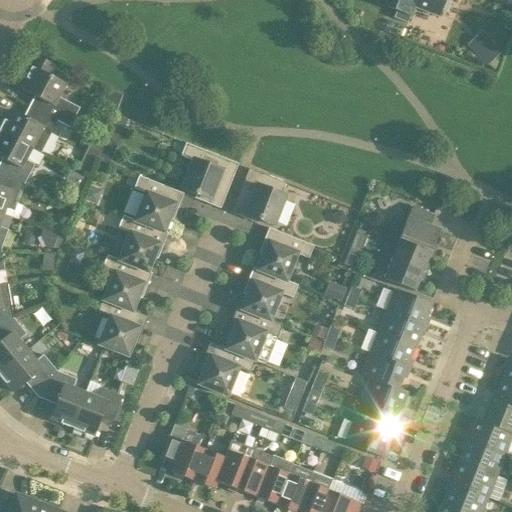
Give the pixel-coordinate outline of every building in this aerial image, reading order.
[(436,16),(438,10),(442,0),(376,0),(377,0),(376,3),(395,11),(392,18),(405,24),(412,6),(436,16)] [(484,64),(497,49),(476,30),(463,45),(484,64)] [(33,110),(56,122),(68,128),(78,109),(57,98),(64,86),(49,78),(55,68),(31,55),(20,77),(24,79),(19,90),(39,100),(33,110)] [(8,111),(0,126),(0,133),(31,149),(39,154),(56,122),(33,110),(28,121),(8,111)] [(0,174),(0,175),(23,185),(33,166),(25,161),(31,149),(0,133),(0,159),(6,163),(0,174)] [(219,209),(237,165),(185,144),(180,157),(191,161),(180,189),(208,201),(207,204),(219,209)] [(248,169),(245,176),(230,214),(243,219),(244,215),(273,226),(284,197),(280,195),(284,184),(248,169)] [(23,185),(0,175),(0,214),(2,215),(17,220),(21,208),(16,206),(23,185)] [(121,217),(166,235),(166,234),(163,233),(174,206),(177,207),(182,195),(137,177),(133,189),(144,194),(133,221),(122,216),(121,217)] [(394,220),(388,235),(430,252),(438,231),(429,227),(433,217),(411,208),(406,218),(402,216),(394,220)] [(105,257),(150,275),(151,274),(147,272),(158,245),(161,247),(166,235),(121,217),(117,229),(128,233),(117,260),(106,255),(105,257)] [(251,270),(296,287),(296,286),(285,282),(296,254),(307,259),(312,247),(267,230),(263,241),(266,243),(255,270),(252,268),(251,270)] [(355,234),(351,243),(361,248),(365,238),(355,234)] [(430,252),(388,235),(380,255),(421,272),(429,252),(430,252)] [(361,248),(351,243),(347,253),(357,257),(361,248)] [(413,292),(421,272),(380,255),(371,276),(413,292)] [(101,301),(146,319),(146,318),(131,312),(142,285),(146,287),(150,275),(105,257),(101,268),(112,273),(101,301)] [(292,296),(296,287),(251,270),(247,281),(251,283),(240,309),(236,308),(236,309),(280,327),(282,323),(270,319),(281,292),(292,296)] [(0,324),(12,319),(6,285),(0,285),(0,324)] [(347,297),(357,300),(361,291),(351,287),(347,297)] [(393,290),(385,312),(422,327),(431,305),(393,290)] [(357,300),(347,297),(343,306),(353,310),(357,300)] [(146,319),(101,301),(96,312),(108,317),(96,345),(126,357),(138,329),(141,331),(146,319)] [(264,367),(280,327),(236,309),(231,320),(235,322),(224,349),(209,343),(209,344),(264,367)] [(385,312),(376,333),(414,347),(422,327),(385,312)] [(12,319),(0,324),(0,372),(26,352),(18,341),(25,335),(12,319)] [(328,328),(324,338),(334,342),(338,332),(328,328)] [(368,355),(405,370),(414,347),(376,333),(368,355)] [(334,342),(324,338),(321,348),(330,351),(334,342)] [(261,375),(264,367),(209,344),(204,356),(208,357),(196,385),(226,397),(237,369),(248,373),(249,371),(261,375)] [(26,352),(0,372),(0,379),(12,393),(29,380),(40,393),(55,372),(42,356),(34,362),(26,352)] [(359,376),(368,380),(396,391),(397,390),(405,370),(368,355),(359,376)] [(501,381),(511,385),(511,360),(510,359),(501,381)] [(55,372),(40,393),(56,400),(48,420),(70,429),(84,394),(71,389),(75,380),(55,372)] [(314,382),(323,386),(327,376),(317,372),(314,382)] [(360,400),(398,415),(406,393),(397,390),(396,391),(368,380),(360,400)] [(511,410),(511,385),(501,381),(492,403),(511,410)] [(319,395),(323,386),(314,382),(310,392),(319,395)] [(88,383),(84,394),(70,429),(92,437),(100,417),(117,424),(131,387),(121,383),(115,396),(100,390),(98,386),(88,383)] [(389,437),(398,415),(360,400),(352,422),(389,437)] [(315,407),(305,403),(301,413),(311,417),(315,407)] [(511,410),(492,403),(484,423),(484,424),(511,436),(511,435),(511,410)] [(239,420),(243,410),(234,406),(230,416),(239,420)] [(243,410),(239,420),(249,424),(253,414),(243,410)] [(504,456),(511,436),(484,424),(484,423),(475,419),(466,441),(504,456)] [(280,436),(284,426),(274,422),(270,432),(280,436)] [(389,437),(352,422),(343,444),(380,458),(389,437)] [(294,430),(284,426),(280,436),(300,444),(304,434),(294,430)] [(191,482),(203,451),(198,449),(201,441),(200,437),(187,432),(183,434),(179,442),(171,439),(163,461),(174,466),(171,474),(173,475),(172,476),(181,480),(182,478),(191,482)] [(320,451),(324,441),(314,437),(310,448),(320,451)] [(222,459),(203,451),(191,482),(211,490),(231,441),(229,440),(222,459)] [(251,449),(231,441),(211,490),(212,490),(215,483),(234,490),(251,449)] [(324,441),(320,451),(330,455),(334,445),(324,441)] [(458,462),(495,477),(504,456),(466,441),(458,462)] [(271,457),(251,449),(234,490),(254,498),(271,457)] [(291,465),(271,457),(254,498),(275,506),(291,465)] [(449,484),(487,499),(496,502),(504,481),(495,477),(458,462),(449,484)] [(295,511),(311,473),(291,465),(275,506),(289,511),(295,511)] [(331,480),(311,473),(295,511),(318,511),(327,492),(331,480)] [(441,505),(457,511),(481,511),(487,499),(449,484),(441,505)] [(327,492),(318,511),(355,511),(359,504),(327,492)] [(35,511),(39,505),(14,495),(7,511),(35,511)]
